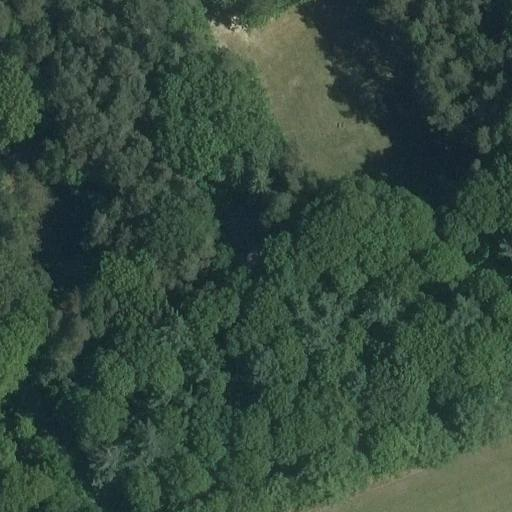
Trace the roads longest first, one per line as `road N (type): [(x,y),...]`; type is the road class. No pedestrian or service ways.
road 1 (track): [(203,511),(511,384)]
road 2 (track): [(0,397),(87,511)]
